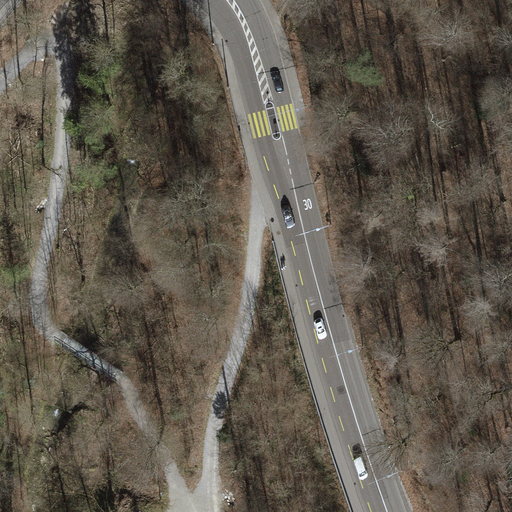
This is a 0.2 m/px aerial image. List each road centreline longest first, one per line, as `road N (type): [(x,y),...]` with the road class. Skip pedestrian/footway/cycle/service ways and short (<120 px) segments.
road 1 (secondary): [(230,0),(252,49),(387,511)]
road 2 (track): [(206,511),(216,434),(253,285),(262,187)]
